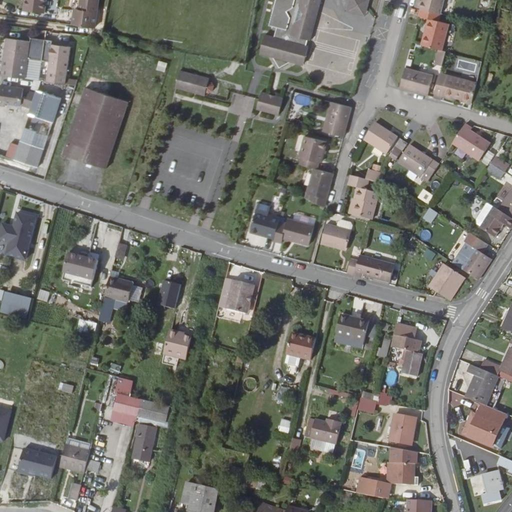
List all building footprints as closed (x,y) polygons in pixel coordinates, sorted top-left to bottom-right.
[(26,0),(24,12),(44,15),(46,0),(26,0)] [(82,0),(81,11),(76,10),(73,25),(95,28),(98,0),(82,0)] [(278,0),(269,30),(276,32),(273,41),(265,39),(260,58),(271,61),(278,73),(290,67),(302,70),(307,53),(304,50),(306,45),(310,45),(322,3),(326,0),(278,0)] [(416,0),(414,8),(420,9),(440,14),(443,0),(416,0)] [(350,2),(345,20),(363,25),(368,7),(350,2)] [(447,24),(438,22),(440,14),(420,9),(418,17),(427,19),(420,45),(438,49),(441,50),(447,24)] [(32,40),(9,36),(3,74),(27,77),(30,58),(44,60),(51,60),(48,80),(68,83),(73,45),(52,42),(52,46),(31,43),(32,40)] [(441,50),(438,49),(434,64),(441,66),(445,52),(441,50)] [(44,60),(30,58),(27,77),(35,78),(41,80),(44,60)] [(158,60),(155,69),(164,71),(167,63),(158,60)] [(426,98),(432,75),(404,68),(399,90),(426,98)] [(473,104),(477,83),(439,74),(432,100),(440,102),(442,96),(473,104)] [(196,81),(180,76),(175,92),(203,102),(204,98),(208,99),(211,98),(213,92),(211,89),(208,88),(196,84),(196,81)] [(108,169),(130,101),(87,87),(65,154),(108,169)] [(25,97),(25,90),(2,88),(0,107),(8,108),(9,105),(22,106),(22,105),(26,105),(25,107),(32,110),(37,95),(31,93),(29,98),(25,97)] [(39,167),(63,100),(39,91),(37,95),(32,110),(16,160),(39,167)] [(297,95),(296,103),(308,105),(309,97),(297,95)] [(280,105),(259,99),(254,115),(275,122),(280,105)] [(348,116),(329,110),(321,143),(340,148),(348,116)] [(400,137),(378,123),(366,139),(390,154),(400,137)] [(475,129),(468,124),(455,144),(481,162),(493,144),(474,131),(475,129)] [(496,133),(493,148),(499,149),(502,134),(496,133)] [(410,143),(402,138),(397,147),(404,152),(410,143)] [(296,165),(299,166),(297,173),(312,177),(314,177),(316,170),(318,171),(324,150),(301,144),(296,165)] [(442,164),(412,145),(400,164),(423,179),(427,172),(434,177),(442,164)] [(398,161),(402,155),(395,150),(391,156),(398,161)] [(511,164),(511,162),(499,154),(494,161),(508,171),(511,164)] [(508,171),(494,161),(489,169),(503,178),(508,171)] [(311,200),(310,207),(323,214),(331,182),(314,177),(312,177),(306,199),(311,200)] [(382,182),(368,178),(365,188),(367,188),(380,191),(382,182)] [(365,188),(348,183),(346,192),(356,195),(353,205),(357,206),(352,222),(370,228),(378,201),(365,197),(367,188),(365,188)] [(511,186),(498,207),(511,216),(511,186)] [(417,198),(429,204),(434,195),(422,189),(417,198)] [(477,222),(481,225),(494,205),(488,201),(476,218),(477,222)] [(352,222),(357,206),(353,205),(352,205),(347,221),(352,222)] [(511,224),(511,216),(498,207),(494,205),(481,225),(480,226),(495,236),(503,223),(510,227),(511,224)] [(422,218),(431,224),(438,213),(429,207),(422,218)] [(258,208),(256,215),(266,218),(268,211),(258,208)] [(256,215),(255,214),(249,233),(265,237),(264,240),(272,243),(277,224),(278,221),(266,218),(256,215)] [(37,220),(18,216),(13,234),(3,231),(0,241),(0,254),(26,261),(37,220)] [(445,219),(440,227),(448,233),(454,224),(445,219)] [(286,222),(285,227),(277,224),(272,243),(272,244),(280,246),(281,241),(308,248),(312,229),(286,222)] [(339,232),(328,229),(323,249),(348,256),(354,231),(353,228),(343,225),(340,227),(339,232)] [(463,242),(471,248),(459,267),(468,273),(476,279),(489,260),(479,253),(486,242),(469,230),(461,241),(463,242)] [(471,248),(463,242),(450,261),(459,267),(471,248)] [(122,260),(125,246),(119,244),(115,258),(122,260)] [(434,253),(425,247),(421,254),(430,259),(434,253)] [(70,256),(63,281),(92,289),(99,263),(70,256)] [(397,269),(363,260),(362,264),(358,276),(358,279),(366,281),(366,278),(393,285),(397,269)] [(358,276),(362,264),(355,262),(351,277),(358,279),(358,276)] [(450,300),(465,277),(444,263),(429,287),(435,291),(450,300)] [(117,284),(109,281),(99,322),(109,324),(116,301),(128,304),(129,302),(132,287),(133,284),(118,280),(117,284)] [(222,291),(218,311),(248,318),(255,289),(225,281),(222,291)] [(174,311),(180,287),(164,283),(157,307),(174,311)] [(132,287),(129,302),(138,304),(142,289),(132,287)] [(0,300),(1,300),(0,307),(0,313),(27,319),(31,297),(0,290),(0,300)] [(511,333),(511,306),(510,306),(500,329),(511,333)] [(55,308),(52,321),(62,323),(65,311),(55,308)] [(165,319),(164,326),(159,325),(157,333),(162,334),(162,333),(166,333),(169,316),(164,315),(163,319),(165,319)] [(342,316),(338,335),(366,342),(371,322),(360,319),(360,320),(342,316)] [(94,336),(97,323),(79,319),(76,332),(94,336)] [(416,376),(421,353),(416,352),(419,340),(413,338),(409,337),(411,327),(395,323),(393,334),(398,335),(395,347),(407,350),(406,356),(404,366),(399,365),(397,371),(416,376)] [(185,361),(191,338),(177,335),(178,333),(169,331),(163,355),(185,361)] [(317,340),(293,334),(288,355),(312,361),(317,340)] [(390,346),(395,347),(398,335),(393,334),(390,346)] [(377,356),(385,357),(388,341),(383,340),(381,350),(378,349),(377,356)] [(500,367),(499,371),(511,375),(511,347),(509,346),(500,367)] [(69,368),(84,371),(86,363),(70,361),(69,368)] [(479,369),(497,376),(499,371),(500,367),(483,361),(479,369)] [(483,404),(486,406),(498,377),(497,376),(479,369),(470,366),(467,373),(474,376),(466,397),(483,404)] [(58,390),(71,394),(74,386),(61,382),(58,390)] [(329,389),(328,393),(347,398),(348,394),(329,389)] [(380,392),(378,402),(360,397),(357,410),(374,415),(377,403),(389,406),(392,396),(380,392)] [(169,409),(131,399),(127,417),(164,426),(169,409)] [(494,446),(508,415),(486,406),(483,404),(469,435),(494,446)] [(0,441),(4,442),(11,413),(0,410),(0,441)] [(408,432),(411,433),(414,419),(394,414),(391,426),(385,424),(384,431),(389,432),(387,440),(405,444),(408,432)] [(313,439),(336,445),(342,423),(329,419),(329,423),(312,419),(310,426),(316,427),(313,439)] [(142,426),(134,460),(149,464),(158,430),(142,426)] [(313,439),(316,427),(310,426),(307,437),(313,439)] [(297,453),(301,440),(293,438),(290,451),(297,453)] [(336,445),(313,439),(311,448),(334,454),(336,445)] [(70,440),(68,447),(90,454),(92,446),(70,440)] [(366,455),(367,446),(357,444),(355,453),(366,455)] [(367,454),(374,456),(376,447),(369,445),(367,454)] [(68,447),(66,447),(61,468),(85,474),(90,454),(68,447)] [(52,479),(58,458),(25,449),(19,470),(33,473),(33,474),(52,479)] [(414,478),(416,466),(418,466),(419,454),(394,449),(392,462),(395,462),(394,470),(393,478),(392,483),(413,487),(414,478)] [(511,460),(503,457),(500,464),(511,469),(511,472),(511,460)] [(498,471),(484,474),(488,492),(481,494),(483,504),(500,500),(498,490),(502,489),(498,471)] [(256,478),(233,473),(231,482),(254,487),(256,478)] [(356,493),(375,496),(379,480),(360,476),(356,493)] [(388,497),(391,483),(379,480),(375,496),(386,497),(388,497)] [(78,503),(82,487),(73,484),(70,500),(78,503)] [(188,503),(186,511),(194,511),(201,487),(187,484),(182,502),(188,503)] [(212,511),(217,491),(201,487),(194,511),(212,511)] [(350,504),(354,495),(346,492),(343,501),(350,504)] [(433,511),(435,503),(416,501),(414,511),(433,511)]
